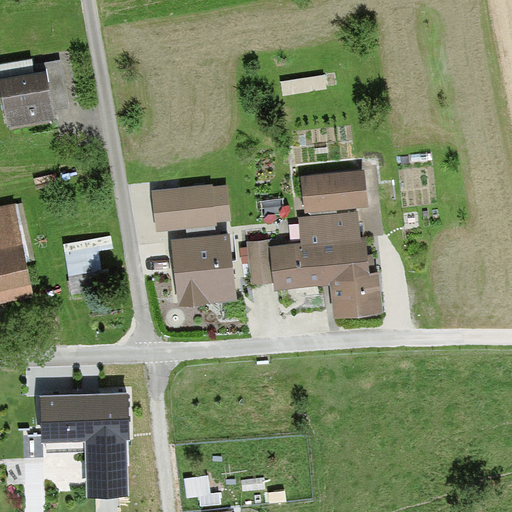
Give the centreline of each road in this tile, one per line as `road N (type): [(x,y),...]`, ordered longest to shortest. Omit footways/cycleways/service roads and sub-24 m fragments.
road 1 (track): [(86,0),(151,355)]
road 2 (residential): [(151,355),(511,337)]
road 3 (residential): [(151,355),(0,357)]
